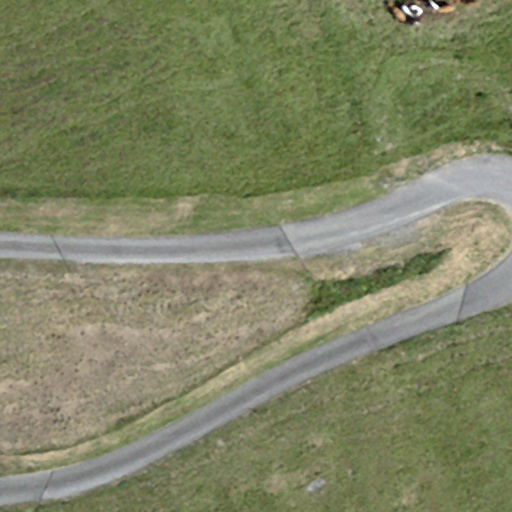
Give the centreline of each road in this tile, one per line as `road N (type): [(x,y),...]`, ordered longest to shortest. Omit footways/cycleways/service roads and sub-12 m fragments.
road 1 (track): [(0,493),(91,482),(316,359),(511,297)]
road 2 (track): [(511,199),(379,223),(0,239)]
